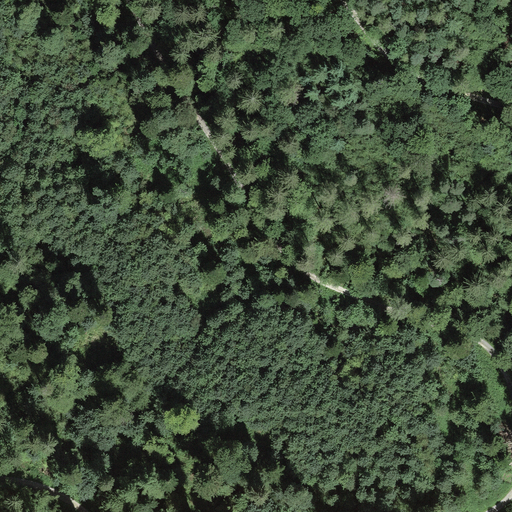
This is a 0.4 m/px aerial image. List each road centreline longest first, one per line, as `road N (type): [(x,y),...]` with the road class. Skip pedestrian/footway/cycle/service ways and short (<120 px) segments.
road 1 (track): [(511,392),(503,365),(477,338),(349,293),(287,257),(132,0)]
road 2 (track): [(206,0),(260,108),(296,152),(327,232),(384,271),(511,314)]
road 3 (track): [(345,0),(398,66),(511,108)]
